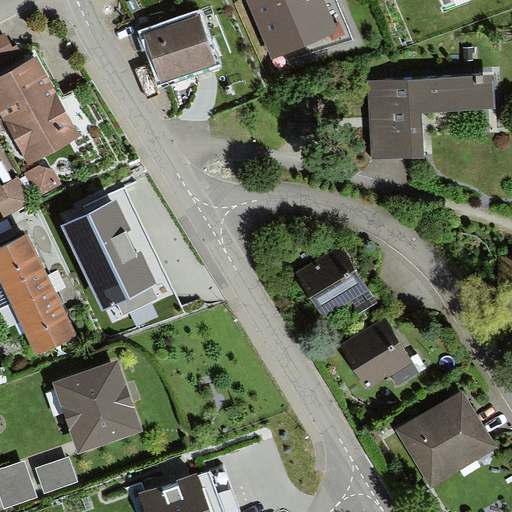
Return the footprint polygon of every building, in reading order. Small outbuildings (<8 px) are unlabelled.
[(250,0),(274,53),(337,27),(326,0),(250,0)] [(199,7),(145,26),(153,48),(162,72),(215,54),(199,7)] [(0,64),(18,54),(4,31),(0,33),(0,64)] [(81,129),(38,51),(0,71),(0,105),(5,114),(0,115),(0,118),(5,129),(13,125),(30,157),(81,129)] [(493,68),(364,76),(369,158),(420,155),(417,106),(495,102),(493,68)] [(315,103),(288,102),(287,127),(314,128),(315,103)] [(52,165),(38,161),(24,169),(38,196),(62,183),(52,165)] [(0,205),(5,215),(32,201),(18,175),(3,183),(0,176),(0,205)] [(157,271),(116,188),(62,215),(104,297),(114,292),(123,310),(159,293),(150,276),(157,271)] [(7,217),(0,220),(0,230),(11,225),(7,217)] [(76,327),(28,226),(0,239),(0,269),(3,277),(25,325),(36,347),(76,327)] [(343,242),(299,269),(325,312),(369,285),(343,242)] [(387,314),(342,340),(368,385),(413,360),(387,314)] [(142,424),(116,353),(55,375),(80,446),(114,434),(142,424)] [(424,410),(398,426),(430,480),(495,442),(463,387),(424,410)] [(68,451),(36,463),(45,490),(77,478),(68,451)] [(0,465),(0,494),(4,505),(35,494),(23,458),(0,465)] [(197,462),(139,484),(147,504),(142,505),(144,511),(226,511),(209,467),(200,470),(197,462)]
